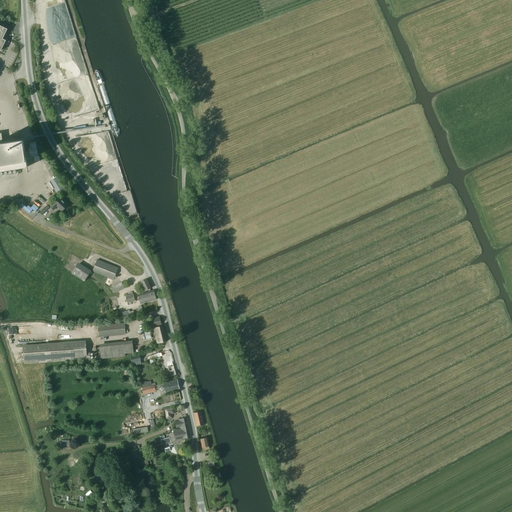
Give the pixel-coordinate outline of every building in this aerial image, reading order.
[(2,133),(0,133),(0,171),(17,169),(28,167),(23,140),(13,141),(3,143),(2,133)] [(30,158),(32,158),(32,157),(34,157),(35,162),(40,161),(39,156),(38,156),(37,148),(36,148),(35,142),(29,143),(30,147),(28,147),(30,158)] [(58,176),(49,182),(56,193),(65,188),(58,176)] [(60,197),(50,207),(54,210),(57,207),(62,211),(68,205),(60,197)] [(48,206),(41,213),(43,215),(50,208),(48,206)] [(97,259),(92,271),(114,280),(119,268),(97,259)] [(71,273),(84,282),(91,271),(78,263),(71,273)] [(141,282),(145,291),(151,288),(147,279),(141,282)] [(122,282),(111,287),(114,293),(125,288),(122,282)] [(141,304),(156,300),(154,290),(138,295),(141,304)] [(130,292),(130,294),(126,295),(127,303),(135,302),(133,293),(133,294),(132,292),(130,292)] [(130,310),(120,313),(122,319),(131,316),(130,310)] [(151,327),(151,329),(154,328),(155,328),(155,326),(161,324),(159,317),(147,319),(149,327),(151,327)] [(99,337),(126,334),(124,323),(98,325),(99,337)] [(155,328),(154,328),(157,343),(167,341),(164,326),(155,328)] [(29,327),(8,327),(9,335),(11,335),(12,344),(26,344),(26,335),(30,335),(29,327)] [(142,340),(152,338),(150,331),(140,333),(142,340)] [(134,353),(133,340),(99,344),(101,359),(125,356),(125,354),(134,353)] [(23,345),(24,364),(91,359),(90,353),(87,353),(86,341),(23,345)] [(159,354),(158,354),(159,357),(162,365),(167,377),(176,374),(172,362),(169,351),(159,354)] [(132,363),(141,360),(139,354),(131,357),(132,363)] [(177,380),(163,383),(164,384),(164,385),(165,392),(179,389),(177,380)] [(154,385),(142,388),(143,394),(152,392),(156,391),(155,390),(154,386),(154,385)] [(166,419),(172,419),(171,414),(176,413),(175,408),(165,409),(166,419)] [(196,426),(204,425),(201,411),(194,413),(196,426)] [(180,427),(181,428),(188,427),(187,418),(179,419),(179,421),(175,422),(176,428),(180,427)] [(134,435),(149,433),(148,426),(133,429),(134,435)] [(188,427),(181,428),(181,429),(174,431),(176,442),(184,440),(183,439),(191,437),(188,427)] [(201,438),(202,450),(209,449),(208,437),(201,438)]
